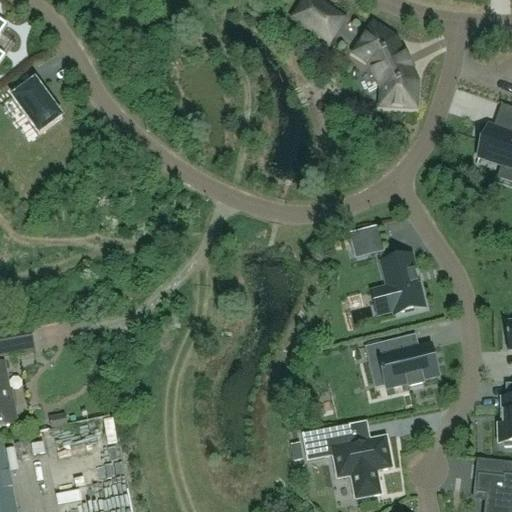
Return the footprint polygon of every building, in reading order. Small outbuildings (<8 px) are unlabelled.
[(344,21),(334,14),(312,0),(307,0),(294,20),(329,44),(344,21)] [(404,54),(402,55),(395,41),(374,27),(355,55),(369,64),(382,91),(381,108),(415,110),(417,84),(409,70),(411,69),(404,54)] [(62,120),(35,84),(13,100),(39,137),(62,120)] [(511,135),(490,128),(479,160),(511,171),(511,135)] [(364,233),(370,256),(383,253),(378,230),(364,233)] [(412,258),(382,265),(394,316),(424,309),(412,258)] [(31,330),(0,335),(0,359),(35,353),(31,330)] [(438,379),(430,348),(410,353),(407,339),(365,349),(368,364),(380,361),(383,373),(382,374),(383,378),(384,378),(387,391),(407,386),(409,392),(424,388),(423,382),(438,379)] [(11,394),(9,395),(4,365),(0,365),(0,429),(17,426),(15,416),(13,416),(11,407),(14,406),(11,394)] [(511,400),(506,400),(502,401),(503,416),(505,416),(505,426),(499,427),(500,446),(504,445),(504,449),(511,449),(511,400)] [(392,470),(386,440),(343,448),(340,430),(303,437),(308,463),(333,458),(338,481),(351,478),(356,501),(381,497),(377,473),(392,470)] [(15,511),(1,442),(0,441),(0,511),(15,511)] [(92,511),(130,511),(121,475),(102,480),(99,471),(82,475),(92,511)] [(478,476),(476,495),(486,496),(484,511),(511,511),(511,477),(504,476),(504,479),(478,476)]
